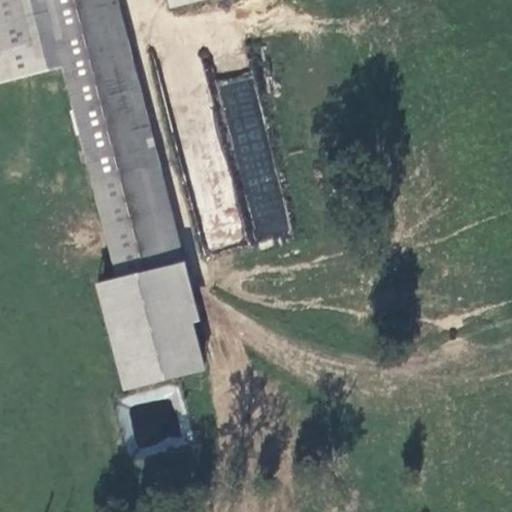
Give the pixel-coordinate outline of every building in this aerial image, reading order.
[(0,0),(0,84),(0,85),(62,70),(117,283),(171,269),(101,0),(0,0)] [(167,0),(170,11),(213,0),(167,0)] [(249,231),(227,114),(213,113),(204,67),(193,66),(186,149),(201,229),(230,231),(233,230),(249,231)] [(256,72),(217,79),(247,244),(285,237),(256,72)] [(117,283),(96,289),(123,394),(203,373),(176,268),(171,269),(117,283)] [(168,445),(168,478),(191,479),(191,413),(169,413),(169,403),(137,403),(137,424),(134,424),(134,445),(168,445)]
